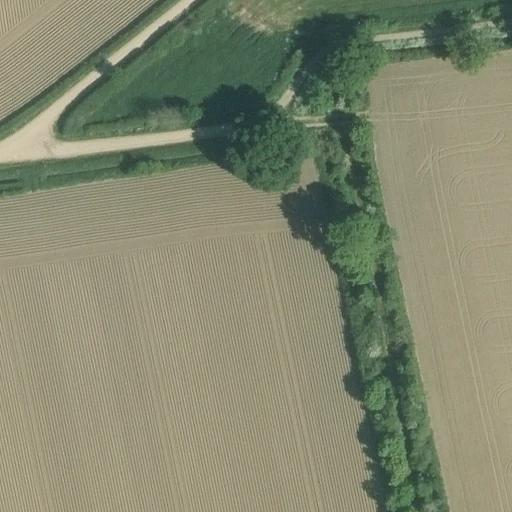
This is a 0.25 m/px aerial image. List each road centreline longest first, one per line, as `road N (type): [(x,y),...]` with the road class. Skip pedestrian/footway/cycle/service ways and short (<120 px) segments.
road 1 (unclassified): [(0,156),(268,124)]
road 2 (track): [(192,0),(0,150)]
